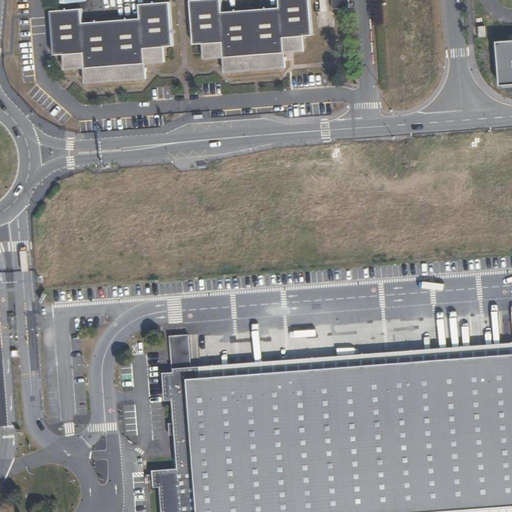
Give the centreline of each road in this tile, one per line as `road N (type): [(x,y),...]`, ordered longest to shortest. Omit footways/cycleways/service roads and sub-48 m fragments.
road 1 (unclassified): [(104,396),(111,344),(150,315),(511,285)]
road 2 (unclassified): [(56,458),(34,425),(18,200)]
road 3 (unclassified): [(0,298),(12,437),(0,474)]
road 4 (unclassified): [(95,511),(115,486),(104,396)]
